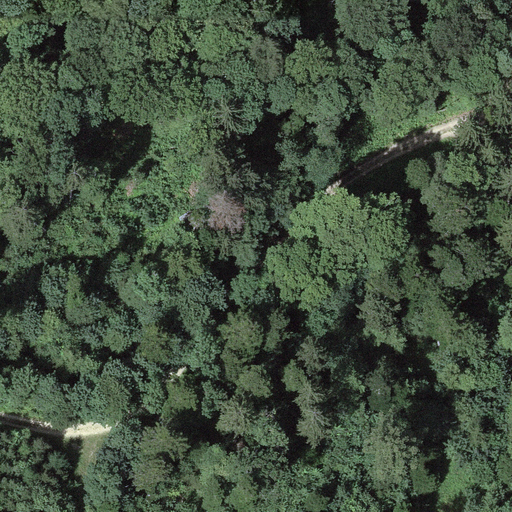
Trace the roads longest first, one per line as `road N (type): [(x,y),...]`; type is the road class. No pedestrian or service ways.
road 1 (track): [(511,107),(431,130),(358,172),(266,242),(140,412),(89,428),(0,416)]
road 2 (track): [(19,274),(358,172)]
